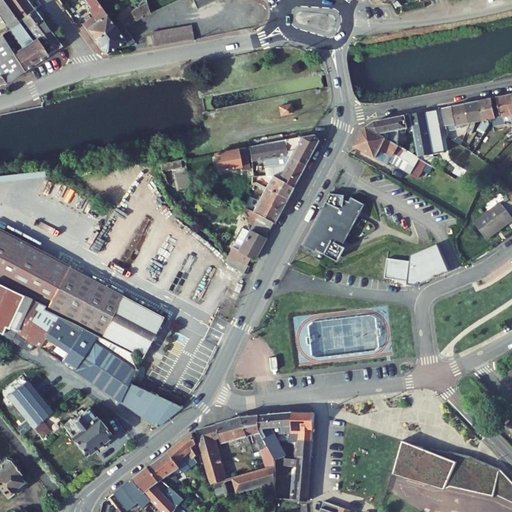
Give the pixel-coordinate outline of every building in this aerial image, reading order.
[(27,0),(0,0),(0,14),(9,30),(20,23),(16,18),(22,14),(24,16),(34,9),(27,0)] [(94,17),(82,24),(93,40),(114,25),(96,0),(85,0),(92,8),(88,10),(94,17)] [(192,0),(197,9),(217,0),(192,0)] [(42,19),(34,9),(24,16),(22,14),(16,18),(20,23),(25,30),(42,19)] [(61,46),(42,19),(25,30),(33,41),(37,39),(48,55),(61,46)] [(93,40),(106,55),(125,41),(128,45),(135,42),(120,22),(114,25),(93,40)] [(21,48),(13,53),(24,70),(48,55),(37,39),(33,41),(25,30),(20,23),(9,30),(21,48)] [(191,25),(152,32),(155,46),(194,39),(191,25)] [(13,53),(1,35),(0,35),(0,75),(5,83),(24,70),(13,53)] [(498,98),(492,99),(496,119),(493,119),(494,126),(506,124),(505,121),(511,120),(511,117),(511,115),(508,96),(497,98),(498,98)] [(492,99),(479,101),(484,121),(479,128),(485,132),(490,124),(489,120),(493,119),(496,119),(492,99)] [(479,101),(466,104),(470,124),(467,131),(473,134),(476,125),(475,123),(484,121),(479,101)] [(291,104),(279,106),(281,115),(292,112),(291,104)] [(453,107),(442,109),(446,126),(449,125),(450,131),(461,128),(460,126),(470,124),(466,104),(453,107)] [(437,110),(410,115),(413,128),(419,157),(427,162),(433,165),(434,154),(445,152),(437,110)] [(375,122),(368,127),(398,145),(400,130),(403,134),(406,133),(408,129),(413,128),(410,115),(375,122)] [(363,130),(354,146),(388,165),(390,162),(418,178),(427,162),(419,157),(398,145),(368,127),(363,130)] [(286,139),(250,147),(251,157),(252,161),(264,159),(287,155),(304,165),(318,140),(313,134),(309,135),(286,139)] [(246,148),(214,154),(218,170),(240,166),(241,171),(250,169),(248,157),(246,148)] [(272,175),(293,186),(304,165),(287,155),(264,159),(265,167),(266,175),(272,175)] [(182,167),(181,160),(160,164),(162,171),(182,167)] [(293,186),(272,175),(265,188),(286,199),(293,186)] [(286,199),(265,188),(253,211),(258,214),(273,222),(286,199)] [(329,193),(302,244),(315,252),(316,250),(323,253),(323,254),(336,261),(344,247),(341,246),(364,204),(351,197),(348,201),(342,199),(343,195),(329,193)] [(511,199),(509,196),(474,222),(487,240),(511,220),(511,216),(509,213),(511,211),(511,199)] [(253,225),(258,214),(253,211),(249,219),(253,225)] [(254,258),(273,222),(258,214),(253,225),(249,231),(243,228),(235,242),(242,245),(239,250),(252,257),(254,258)] [(0,228),(0,283),(23,295),(45,305),(44,308),(75,323),(97,335),(129,351),(136,367),(163,317),(69,267),(70,265),(0,228)] [(410,261),(387,258),(385,277),(407,281),(407,282),(421,282),(448,271),(438,244),(411,254),(410,261)] [(247,265),(252,257),(239,250),(232,247),(228,255),(247,265)] [(8,328),(23,295),(0,283),(0,332),(2,333),(12,340),(29,352),(34,344),(16,331),(8,328)] [(73,370),(97,335),(75,323),(44,308),(45,305),(23,295),(8,328),(16,331),(34,344),(73,370)] [(97,335),(73,370),(157,426),(181,407),(181,406),(140,387),(129,381),(136,367),(129,351),(97,335)] [(28,380),(7,396),(32,427),(53,411),(28,380)] [(63,425),(86,455),(111,436),(89,408),(76,418),(75,417),(73,418),(71,418),(63,425)] [(289,413),(269,415),(269,426),(270,427),(272,428),(273,428),(273,435),(292,433),(292,423),(289,423),(289,413)] [(300,432),(299,460),(298,462),(311,463),(315,413),(293,413),(292,423),(292,433),(300,432)] [(269,415),(259,416),(260,423),(260,432),(268,447),(274,458),(275,459),(275,460),(285,456),(285,455),(280,445),(279,444),(273,435),(273,428),(272,428),(270,427),(269,426),(269,415)] [(259,416),(242,417),(247,436),(255,433),(263,455),(268,469),(275,466),(275,460),(275,459),(274,458),(268,447),(260,432),(260,423),(259,416)] [(242,417),(217,425),(220,437),(222,444),(247,436),(242,417)] [(33,428),(42,437),(51,429),(42,420),(33,428)] [(217,425),(209,427),(213,440),(225,481),(229,480),(216,438),(220,437),(217,425)] [(209,427),(196,431),(213,484),(225,481),(213,440),(209,427)] [(200,454),(193,433),(180,443),(193,460),(196,464),(199,462),(196,458),(200,454)] [(470,456),(403,440),(393,473),(442,486),(493,497),(500,469),(470,456)] [(180,443),(148,468),(160,482),(162,480),(179,469),(183,473),(191,468),(196,464),(193,460),(180,443)] [(298,467),(295,500),(308,501),(311,463),(298,462),(299,460),(285,458),(284,466),(298,467)] [(1,467),(0,467),(0,488),(6,497),(15,490),(15,489),(18,486),(17,486),(22,482),(19,477),(15,473),(18,470),(10,460),(7,459),(1,464),(1,467)] [(268,469),(233,479),(237,493),(260,487),(275,483),(275,481),(275,466),(268,469)] [(148,468),(133,479),(146,494),(160,482),(148,468)] [(511,482),(501,471),(500,469),(493,497),(511,504),(511,482)] [(146,494),(133,479),(109,498),(117,508),(123,504),(127,510),(138,502),(143,508),(145,505),(151,511),(152,510),(153,511),(157,511),(160,510),(146,494)] [(146,494),(160,510),(161,511),(173,511),(185,499),(162,480),(160,482),(146,494)] [(15,490),(18,494),(27,487),(22,482),(17,486),(18,486),(15,489),(15,490)] [(275,483),(260,487),(263,498),(275,495),(275,483)]
